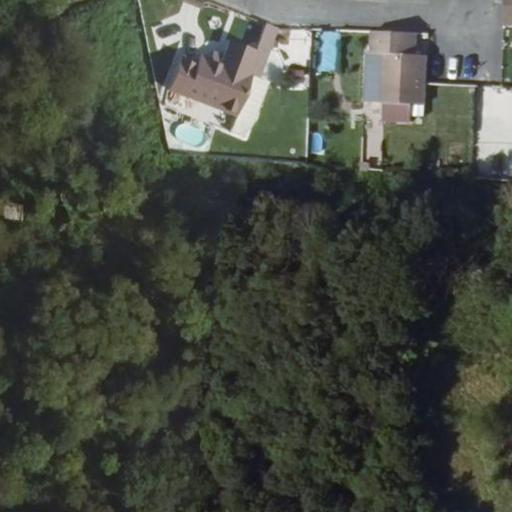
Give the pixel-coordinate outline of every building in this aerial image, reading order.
[(511,0),(498,0),(498,9),(511,8),(511,0)] [(511,29),(511,8),(498,9),(498,29),(511,29)] [(263,42),(267,32),(255,28),(251,38),(263,42)] [(411,58),(410,38),(368,36),(368,58),(367,80),(379,81),(379,107),(382,107),(381,125),(409,125),(409,108),(422,108),(422,88),(423,58),(411,58)] [(251,38),(245,55),(243,62),(236,79),(248,83),(263,42),(251,38)] [(243,62),(245,55),(219,45),(217,52),(243,62)] [(270,91),(248,83),(236,79),(243,62),(217,52),(213,60),(211,68),(197,64),(189,61),(186,68),(170,62),(159,94),(256,129),(270,91)] [(200,56),(197,64),(211,68),(213,60),(200,56)] [(367,80),(363,80),(362,106),(379,107),(379,81),(367,80)]
